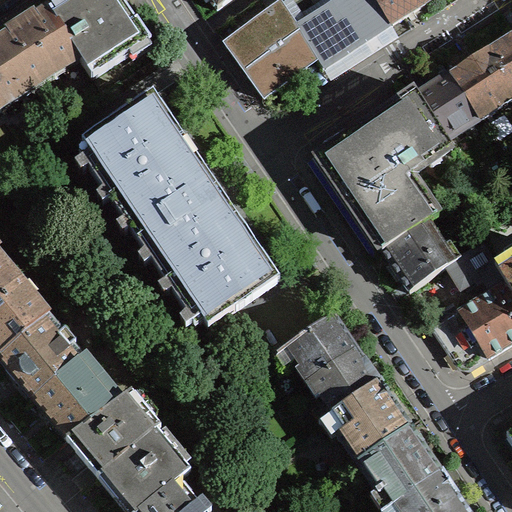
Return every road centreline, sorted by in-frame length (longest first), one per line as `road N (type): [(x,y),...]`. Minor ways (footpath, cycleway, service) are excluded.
road 1 (residential): [(453,415),(269,146)]
road 2 (residential): [(269,146),(165,0)]
road 3 (residential): [(389,69),(269,146)]
road 4 (residential): [(496,0),(389,69)]
